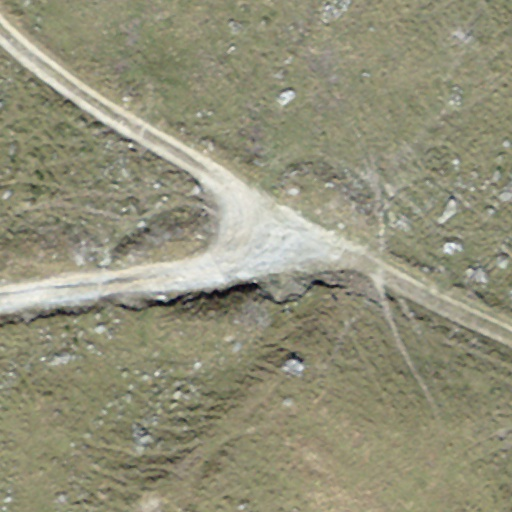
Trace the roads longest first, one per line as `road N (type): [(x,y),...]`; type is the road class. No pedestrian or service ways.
road 1 (track): [(0,17),(67,84),(293,237)]
road 2 (track): [(0,280),(293,237)]
road 3 (track): [(293,237),(511,340)]
